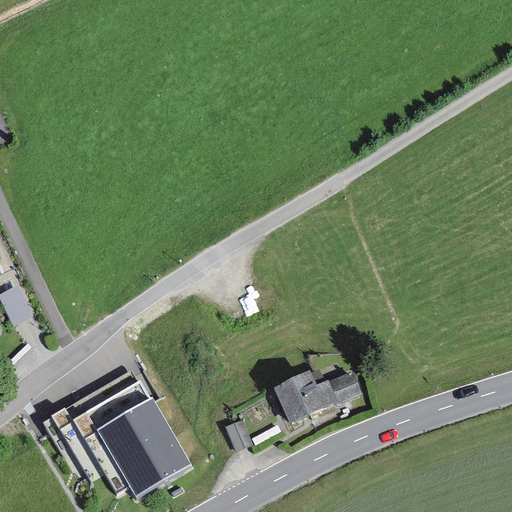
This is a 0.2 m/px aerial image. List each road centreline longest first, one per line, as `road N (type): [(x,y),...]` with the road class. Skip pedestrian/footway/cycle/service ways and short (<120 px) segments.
road 1 (primary): [(220,511),(339,448),(511,388)]
road 2 (residential): [(0,417),(89,354),(95,338)]
